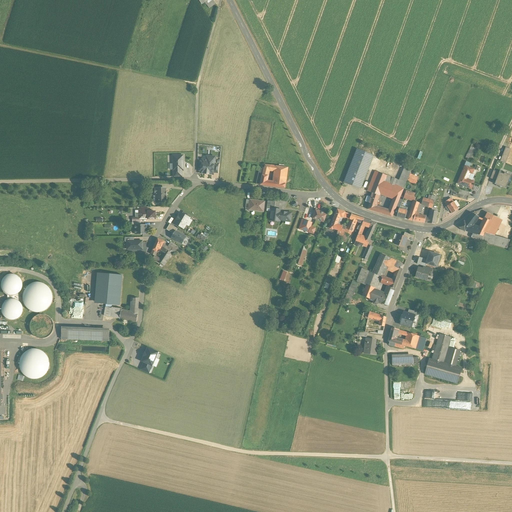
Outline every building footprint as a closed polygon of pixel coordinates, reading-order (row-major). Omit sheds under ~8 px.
[(211,0),(194,0),(195,0),(199,6),(206,1),(208,3),(205,5),(207,8),(206,9),(208,12),(214,8),(212,5),(214,3),(211,0)] [(505,147),(500,161),(504,163),(509,149),(505,147)] [(471,148),(466,158),(470,160),(475,150),(471,148)] [(357,150),(344,182),(360,189),(373,156),(357,150)] [(183,155),(173,156),(173,170),(174,170),(181,170),(183,170),(183,155)] [(209,160),(202,159),(202,162),(200,162),(200,164),(201,165),(201,168),(199,168),(199,171),(201,171),(200,173),(204,174),(208,174),(209,174),(213,174),(213,173),(214,164),(215,157),(210,157),(209,160)] [(261,164),(256,184),(260,185),(263,173),(265,165),(261,164)] [(285,168),(265,165),(263,173),(268,173),(269,170),(275,171),(277,171),(284,172),(285,172),(285,168)] [(400,174),(398,180),(406,183),(407,181),(410,174),(412,168),(405,165),(401,174),(400,174)] [(465,166),(458,184),(471,189),(473,184),(467,181),(468,179),(467,179),(469,173),(472,174),(474,169),(465,166)] [(499,173),(493,170),(490,179),(496,181),(499,173)] [(368,190),(374,193),(373,194),(376,195),(379,196),(380,194),(388,197),(393,200),(398,202),(399,199),(403,188),(406,183),(398,180),(375,171),(374,175),(371,182),(368,190)] [(511,175),(499,171),(499,173),(496,181),(494,184),(496,185),(496,186),(497,186),(498,186),(500,187),(500,186),(506,189),(511,175)] [(268,173),(263,173),(260,185),(265,186),(266,181),(268,173)] [(419,177),(410,174),(407,181),(415,185),(419,177)] [(283,176),(276,176),(275,183),(281,184),(282,184),(283,176)] [(159,188),(152,188),(152,189),(152,194),(155,194),(156,201),(159,201),(159,203),(164,203),(164,201),(166,201),(166,192),(163,192),(163,188),(159,188)] [(406,191),(404,198),(414,201),(417,195),(406,191)] [(466,201),(468,196),(457,193),(451,191),(450,195),(466,201)] [(376,195),(373,194),(372,197),(370,202),(368,210),(377,212),(392,217),(398,202),(393,200),(389,211),(379,208),(380,204),(377,202),(379,196),(376,195)] [(447,206),(453,202),(450,197),(444,201),(447,206)] [(423,198),(421,205),(423,206),(428,207),(430,200),(427,200),(423,198)] [(264,202),(255,201),(250,200),(249,209),(249,210),(263,212),(264,202)] [(275,202),(268,201),(267,209),(271,209),(274,209),(275,202)] [(414,201),(410,212),(408,220),(413,221),(414,217),(416,213),(416,210),(419,204),(419,203),(414,201)] [(453,202),(447,206),(452,213),(458,209),(453,202)] [(291,213),(278,212),(278,210),(274,209),(271,209),(270,220),(279,221),(279,220),(290,221),(291,213)] [(407,211),(399,209),(397,217),(405,219),(407,211)] [(155,219),(155,212),(151,212),(151,210),(147,210),(141,210),(139,210),(139,219),(141,219),(147,219),(155,219)] [(323,213),(319,211),(316,210),(314,217),(313,219),(316,220),(318,220),(317,221),(321,222),(321,221),(324,222),(327,215),(324,214),(323,213)] [(342,211),(337,210),(333,221),(338,223),(340,217),(341,215),(342,211)] [(193,217),(183,211),(182,214),(189,218),(191,220),(193,217)] [(431,211),(430,219),(426,219),(425,223),(435,224),(437,212),(435,212),(431,211)] [(182,214),(181,213),(175,223),(183,228),(189,218),(182,214)] [(421,214),(419,214),(416,213),(414,217),(413,221),(424,223),(426,217),(420,215),(421,214)] [(465,222),(464,221),(459,227),(465,232),(465,231),(470,232),(471,228),(471,227),(478,217),(472,213),(465,222)] [(490,222),(485,233),(495,235),(502,220),(487,213),(484,218),(490,222)] [(364,219),(351,215),(350,219),(349,222),(348,225),(354,227),(356,221),(362,223),(364,219)] [(484,218),(478,230),(475,229),(473,233),(483,236),(484,233),(485,233),(490,222),(484,218)] [(377,223),(364,219),(362,223),(366,224),(370,225),(369,226),(371,226),(370,228),(368,233),(372,234),(373,232),(377,223)] [(299,229),(309,232),(311,226),(312,223),(302,220),(299,229)] [(362,223),(359,231),(358,234),(358,235),(362,236),(366,227),(366,224),(362,223)] [(173,234),(174,234),(176,231),(177,229),(170,224),(166,230),(173,234)] [(336,226),(332,224),(330,229),(341,234),(342,232),(344,227),(337,224),(336,226)] [(141,225),(135,225),(135,226),(135,234),(147,234),(147,225),(141,225)] [(186,237),(176,231),(174,234),(173,234),(171,238),(182,244),(186,237)] [(414,236),(404,232),(403,236),(407,238),(406,239),(412,241),(414,236)] [(199,235),(197,238),(203,241),(208,235),(205,233),(203,235),(201,234),(200,236),(199,235)] [(495,235),(485,233),(484,233),(488,235),(487,238),(483,236),(481,241),(507,249),(510,240),(495,235)] [(362,236),(358,235),(355,241),(360,242),(367,245),(370,239),(366,238),(362,236)] [(403,236),(398,235),(397,239),(395,244),(404,247),(406,239),(407,238),(403,236)] [(164,242),(158,239),(154,246),(158,248),(165,253),(166,253),(169,248),(167,247),(163,244),(164,242)] [(134,241),(127,242),(127,250),(142,249),(142,241),(134,241)] [(178,247),(171,242),(167,247),(169,248),(174,252),(178,247)] [(368,245),(362,258),(367,260),(373,247),(370,246),(368,245)] [(174,252),(169,248),(166,253),(170,257),(174,252)] [(302,250),(298,264),(301,265),(306,251),(302,250)] [(427,260),(426,264),(437,267),(440,255),(430,252),(427,260)] [(166,253),(165,253),(160,260),(159,260),(154,257),(153,259),(164,266),(170,257),(166,253)] [(417,264),(424,266),(425,267),(426,264),(427,260),(419,257),(417,264)] [(404,265),(390,259),(387,265),(385,269),(392,272),(393,272),(396,273),(400,275),(404,265)] [(381,262),(378,261),(373,273),(382,277),(382,275),(385,269),(387,265),(385,264),(381,262)] [(364,285),(370,272),(359,267),(354,281),(364,285)] [(423,269),(419,268),(416,277),(427,280),(429,273),(429,271),(423,269)] [(373,273),(370,272),(364,285),(366,286),(367,286),(375,289),(375,288),(377,282),(380,283),(382,278),(382,277),(373,273)] [(390,279),(382,275),(382,277),(382,278),(380,283),(382,284),(387,286),(395,289),(400,275),(396,273),(394,278),(393,280),(390,279)] [(12,296),(16,295),(19,293),(21,290),(22,287),(22,283),(21,279),(18,276),(15,275),(12,274),(8,274),(5,276),(2,278),(0,281),(0,283),(0,286),(0,288),(2,292),(4,294),(8,296),(12,296)] [(95,303),(119,305),(122,277),(98,274),(95,303)] [(36,313),(41,312),(45,310),(49,307),(51,303),(52,298),(52,293),(50,289),(46,285),(41,283),(36,282),(31,283),(26,286),(23,291),(22,296),(22,300),(24,305),(27,309),(31,311),(36,313)] [(351,285),(344,302),(349,304),(356,288),(351,285)] [(375,289),(367,286),(366,286),(363,297),(371,299),(374,290),(375,289)] [(387,286),(385,294),(381,293),(377,302),(378,302),(388,306),(393,294),(395,289),(387,286)] [(381,293),(374,290),(371,299),(374,301),(373,303),(373,304),(376,305),(377,304),(378,302),(377,302),(381,293)] [(14,321),(18,319),(20,316),(22,313),(22,309),(21,305),(19,302),(17,300),(13,298),(9,298),(6,299),(3,302),(0,305),(0,306),(0,313),(1,316),(4,319),(7,320),(11,321),(14,321)] [(115,318),(117,308),(105,306),(104,316),(115,318)] [(132,314),(121,312),(120,319),(136,322),(138,314),(132,314)] [(385,317),(373,313),(372,319),(380,322),(379,326),(384,327),(385,317)] [(408,314),(404,313),(403,316),(402,316),(401,320),(402,320),(401,324),(411,327),(414,316),(408,314)] [(51,333),(53,329),(53,325),(51,321),(49,318),(45,316),(41,315),(37,315),(34,317),(31,319),(30,323),(29,326),(29,330),(31,334),(33,336),(37,338),(41,339),(45,338),(49,336),(51,333)] [(432,317),(429,324),(448,331),(451,323),(432,317)] [(109,331),(61,329),(61,339),(109,341),(109,331)] [(413,335),(407,333),(406,336),(405,341),(404,344),(409,346),(416,348),(419,336),(413,335)] [(439,334),(432,359),(443,363),(448,347),(451,338),(439,334)] [(394,337),(390,336),(388,341),(391,342),(395,343),(402,345),(402,344),(403,341),(394,338),(394,337)] [(424,338),(419,336),(416,348),(421,349),(424,338)] [(376,340),(367,339),(364,353),(376,355),(377,347),(375,346),(376,340)] [(460,351),(448,347),(443,363),(455,366),(460,351)] [(144,363),(152,366),(158,353),(148,348),(142,361),(144,363)] [(21,373),(26,377),(32,379),(38,379),(43,377),(47,372),(49,366),(49,360),(46,354),(42,351),(36,349),(31,349),(26,351),(22,355),(19,361),(19,366),(21,373)] [(390,353),(390,365),(418,364),(418,357),(412,357),(412,353),(390,353)] [(432,359),(429,359),(425,374),(457,383),(461,368),(455,366),(443,363),(432,359)] [(152,366),(144,363),(141,370),(149,373),(152,366)] [(436,409),(471,411),(471,401),(465,401),(465,394),(459,394),(459,401),(437,399),(436,409)]
